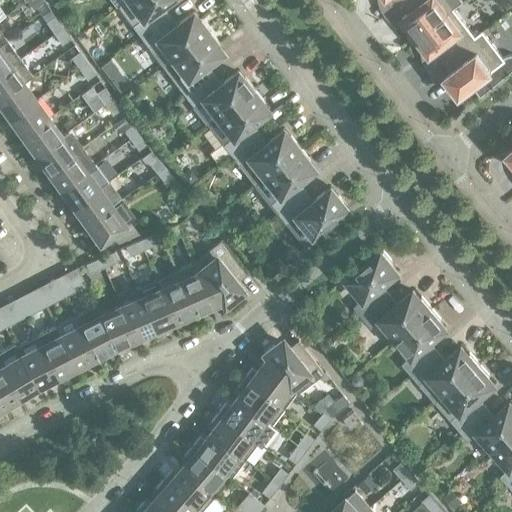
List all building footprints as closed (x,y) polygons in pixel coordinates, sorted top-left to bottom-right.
[(129,0),(137,10),(127,18),(140,35),(163,17),(156,7),(165,0),(129,0)] [(403,0),(397,5),(410,22),(406,25),(415,36),(453,7),(462,0),(403,0)] [(453,7),(415,36),(423,48),(427,45),(440,62),(483,30),(482,29),(475,35),(453,7)] [(171,27),(163,17),(140,35),(162,65),(209,29),(200,17),(198,19),(192,11),(171,27)] [(62,26),(56,17),(48,23),(54,32),(62,26)] [(69,35),(62,26),(54,32),(60,40),(69,35)] [(209,29),(162,65),(185,95),(208,76),(201,67),(222,51),(216,43),(218,41),(209,29)] [(480,96),(511,69),(511,53),(507,54),(504,57),(483,30),(440,62),(454,79),(450,82),(459,94),(472,85),(480,96)] [(0,44),(0,70),(9,64),(19,57),(7,39),(0,44)] [(79,67),(87,61),(81,52),(73,58),(79,67)] [(113,81),(124,75),(112,55),(102,61),(113,81)] [(9,64),(0,70),(0,97),(22,81),(32,74),(19,57),(9,64)] [(94,70),(87,61),(79,67),(85,76),(94,70)] [(216,86),(208,76),(185,95),(207,124),(254,88),(245,76),(243,78),(237,70),(216,86)] [(22,81),(0,97),(0,102),(10,117),(35,99),(22,81)] [(98,94),(104,102),(113,96),(106,87),(98,94)] [(263,100),(254,88),(207,124),(230,154),(254,135),(246,125),(267,109),(261,101),(263,100)] [(119,105),(113,96),(104,102),(111,111),(119,105)] [(35,99),(10,117),(23,134),(48,117),(35,99)] [(48,117),(23,134),(36,152),(60,135),(48,117)] [(130,138),(138,131),(132,123),(123,129),(130,138)] [(261,145),(254,135),(230,154),(254,183),(300,146),(291,135),(288,136),(282,128),(261,145)] [(49,170),(82,145),(70,129),(61,135),(60,135),(36,152),(49,170)] [(145,140),(138,131),(130,138),(136,146),(145,140)] [(61,187),(86,170),(95,163),(82,145),(49,170),(61,187)] [(300,146),(254,183),(264,176),(278,194),(269,202),(277,212),(300,193),(292,184),(313,167),(307,159),(309,158),(300,146)] [(150,163),(157,172),(165,166),(158,157),(150,163)] [(172,174),(165,166),(157,172),(164,180),(172,174)] [(86,170),(61,187),(74,205),(98,187),(86,170)] [(98,187),(74,205),(87,222),(122,197),(109,179),(98,187)] [(312,233),(347,204),(337,192),(335,194),(328,186),(308,203),(300,193),(277,212),(304,245),(314,236),(312,233)] [(122,197),(87,222),(100,240),(111,232),(117,240),(137,232),(128,220),(135,215),(122,197)] [(170,236),(182,231),(177,222),(166,227),(170,236)] [(151,234),(139,239),(143,248),(155,243),(151,234)] [(143,248),(139,239),(128,244),(132,253),(143,248)] [(191,261),(192,262),(193,262),(225,302),(235,295),(231,290),(239,284),(232,275),(242,267),(219,239),(191,261)] [(353,305),(362,316),(385,297),(377,287),(398,270),(391,262),(394,261),(384,249),(348,278),(363,297),(353,305)] [(103,265),(115,260),(111,251),(99,256),(103,265)] [(92,270),(103,265),(99,256),(88,261),(92,270)] [(193,262),(192,262),(176,269),(196,315),(207,310),(205,305),(221,298),(225,303),(225,302),(193,262)] [(74,283),(83,279),(78,267),(68,271),(74,283)] [(176,269),(156,278),(174,318),(182,315),(184,320),(196,315),(176,269)] [(136,287),(140,296),(156,332),(167,327),(165,322),(174,318),(156,278),(136,287)] [(46,283),(36,288),(42,300),(52,295),(46,283)] [(42,300),(36,288),(28,293),(34,304),(42,300)] [(393,306),(385,297),(362,316),(371,326),(380,318),(396,336),(431,306),(422,295),(420,296),(413,289),(393,306)] [(140,296),(120,304),(134,336),(142,332),(145,337),(156,332),(140,296)] [(4,304),(0,306),(0,317),(1,320),(11,315),(4,304)] [(95,304),(75,315),(95,354),(103,350),(106,355),(116,349),(95,304)] [(96,304),(95,304),(116,349),(128,344),(125,339),(134,336),(120,304),(100,313),(96,304)] [(431,306),(396,336),(411,355),(402,363),(411,373),(433,353),(425,344),(445,327),(439,319),(441,317),(431,306)] [(55,325),(60,334),(78,369),(89,364),(86,359),(95,354),(75,315),(55,325)] [(36,335),(41,344),(56,374),(65,370),(67,375),(78,369),(60,334),(55,325),(36,335)] [(323,372),(302,343),(292,351),(285,342),(277,348),(273,344),(263,351),(267,356),(296,393),(323,372)] [(41,344),(20,354),(40,389),(50,383),(48,378),(56,374),(41,344)] [(441,363),(433,353),(411,373),(435,401),(479,362),(470,351),(468,353),(461,345),(441,363)] [(0,364),(18,395),(26,390),(29,395),(40,389),(20,354),(1,366),(0,364)] [(267,356),(256,370),(251,367),(244,376),(276,401),(285,407),(296,393),(267,356)] [(479,362),(435,401),(460,429),(482,409),(474,400),(494,382),(487,375),(489,373),(479,362)] [(18,395),(0,364),(0,406),(3,411),(13,405),(10,400),(18,395)] [(276,401),(244,376),(237,386),(241,389),(235,397),(263,418),(272,425),(285,407),(276,401)] [(263,418),(235,397),(230,404),(225,401),(218,411),(249,435),(259,442),(272,425),(263,418)] [(490,419),(482,409),(460,429),(468,439),(478,431),(494,449),(511,432),(511,403),(510,401),(490,419)] [(342,417),(349,426),(359,418),(352,409),(342,417)] [(249,435),(218,411),(211,420),(215,423),(209,431),(236,452),(245,459),(259,442),(249,435)] [(314,420),(322,427),(330,417),(322,411),(314,420)] [(236,452),(209,431),(203,439),(199,435),(192,445),(222,470),(231,477),(245,459),(236,452)] [(511,432),(494,449),(510,467),(500,475),(509,485),(511,482),(511,432)] [(304,450),(312,440),(304,433),(296,443),(304,450)] [(297,459),(304,450),(296,443),(289,453),(297,459)] [(222,470),(192,445),(184,454),(188,458),(182,465),(207,487),(216,495),(231,477),(222,470)] [(395,469),(402,478),(410,471),(402,463),(395,469)] [(207,487),(182,465),(175,472),(171,468),(163,478),(193,504),(207,487)] [(278,484),(286,474),(278,468),(270,478),(278,484)] [(417,479),(410,471),(402,478),(409,486),(417,479)] [(185,511),(193,504),(163,478),(155,486),(160,490),(153,497),(169,511),(185,511)] [(271,493),(278,484),(270,478),(263,488),(271,493)] [(363,511),(370,506),(355,489),(328,511),(363,511)] [(255,510),(262,502),(252,494),(246,502),(255,510)] [(423,502),(431,510),(439,503),(431,495),(423,502)] [(169,511),(153,497),(147,504),(143,501),(135,510),(137,511),(169,511)] [(444,511),(446,511),(439,503),(431,510),(432,511),(444,511)]
